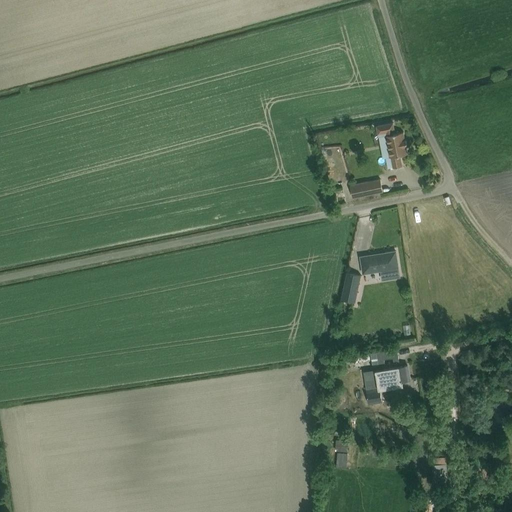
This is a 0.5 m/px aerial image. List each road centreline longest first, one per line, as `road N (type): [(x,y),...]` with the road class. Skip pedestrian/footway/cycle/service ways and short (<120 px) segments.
road 1 (unclassified): [(0,279),(452,189),(381,0)]
road 2 (track): [(457,511),(454,355),(462,344),(511,334)]
